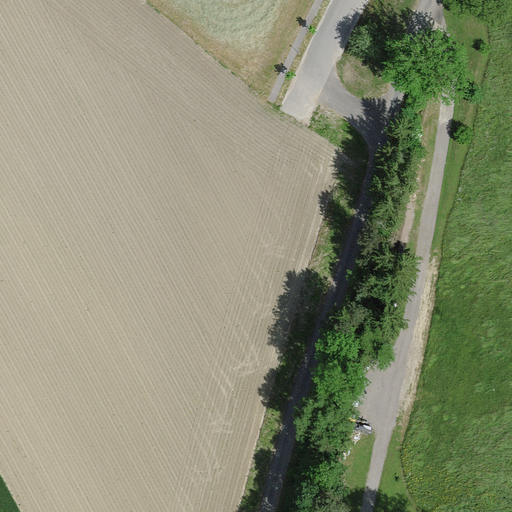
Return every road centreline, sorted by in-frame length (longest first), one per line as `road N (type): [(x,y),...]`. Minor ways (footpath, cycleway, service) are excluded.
road 1 (unclassified): [(267,511),(382,137)]
road 2 (residential): [(382,137),(429,0)]
